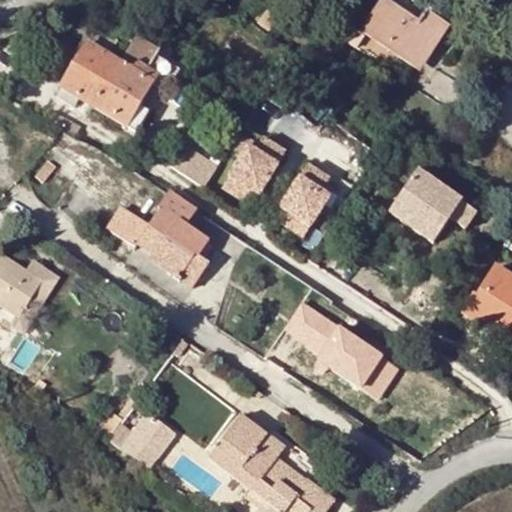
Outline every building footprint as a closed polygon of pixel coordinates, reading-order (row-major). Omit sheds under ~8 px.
[(269,7),(272,3),(271,0),(269,0),(247,0),(256,5),(252,13),(261,19),(269,7)] [(385,0),(380,0),(379,3),(415,28),(419,22),(385,0)] [(497,5),(486,0),(477,0),(475,6),(492,15),(497,5)] [(284,11),(278,7),(272,3),(269,7),(280,15),(284,11)] [(442,29),(424,16),(419,22),(415,28),(379,3),(361,30),(393,52),(397,46),(421,61),(442,29)] [(272,27),(280,15),(269,7),(261,19),(272,27)] [(426,12),(424,16),(442,29),(421,61),(397,46),(393,52),(421,70),(450,28),(426,12)] [(64,29),(88,42),(105,52),(113,38),(91,26),(93,21),(83,15),(76,18),(64,29)] [(365,36),(338,17),(330,29),(356,47),(365,36)] [(268,32),(272,27),(261,19),(257,23),(268,32)] [(137,40),(135,45),(156,59),(160,51),(148,44),(144,44),(137,40)] [(79,98),(94,107),(121,62),(105,52),(88,42),(61,87),(79,98)] [(174,69),(156,59),(135,45),(124,64),(121,62),(94,107),(137,132),(174,69)] [(79,98),(61,87),(56,97),(72,108),(79,98)] [(59,130),(61,132),(75,139),(81,128),(66,118),(59,130)] [(39,142),(26,131),(11,148),(25,158),(39,142)] [(72,146),(62,138),(54,148),(64,157),(72,146)] [(250,145),(229,180),(258,198),(284,156),(262,141),(257,149),(250,145)] [(216,170),(183,148),(170,168),(203,190),(216,170)] [(57,167),(48,161),(35,176),(44,183),(57,167)] [(307,169),(280,211),(309,229),(330,196),(323,191),(328,183),(307,169)] [(419,175),(391,215),(434,247),(451,222),(466,233),(477,217),(419,175)] [(251,209),(258,198),(229,180),(222,190),(251,209)] [(180,202),(168,194),(159,210),(161,211),(151,227),(123,208),(108,229),(135,247),(137,246),(151,255),(150,259),(192,287),(208,264),(198,257),(208,240),(186,226),(195,213),(189,209),(180,202)] [(309,229),(280,211),(273,221),(302,240),(309,229)] [(43,282),(26,271),(0,253),(0,304),(20,318),(43,282)] [(0,319),(24,335),(60,279),(33,261),(26,271),(43,282),(20,318),(0,304),(0,319)] [(474,295),(462,314),(483,326),(490,316),(511,328),(511,279),(495,269),(478,297),(474,295)] [(381,400),(401,366),(298,306),(278,340),(381,400)] [(504,339),(511,328),(490,316),(483,326),(504,339)] [(124,421),(144,393),(138,388),(118,417),(124,421)] [(91,404),(80,396),(72,407),(83,414),(91,404)] [(112,437),(124,421),(118,417),(107,409),(97,425),(112,437)] [(128,454),(153,419),(147,415),(121,449),(128,454)] [(272,466),(278,458),(285,448),(241,416),(209,459),(251,491),(265,502),(260,509),(264,511),(310,511),(328,511),(336,502),(307,480),(301,487),(272,466)] [(128,454),(151,471),(177,436),(153,419),(128,454)] [(301,487),(307,480),(278,458),(272,466),(301,487)] [(246,498),(260,509),(265,502),(251,491),(246,498)]
